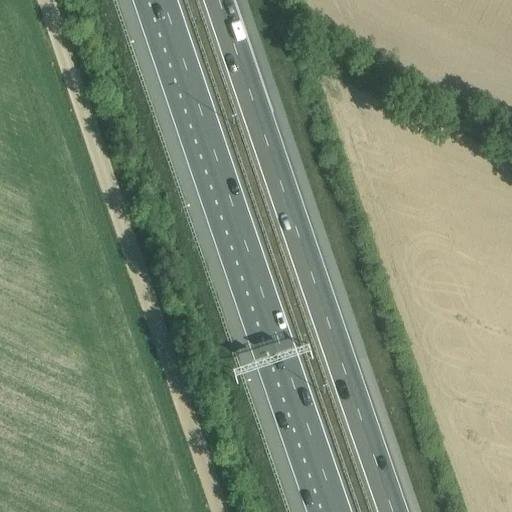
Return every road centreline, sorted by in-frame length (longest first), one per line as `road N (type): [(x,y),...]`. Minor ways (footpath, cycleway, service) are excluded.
road 1 (unclassified): [(217,511),(40,0)]
road 2 (motorway): [(160,0),(337,511)]
road 3 (motorway): [(392,511),(218,0)]
